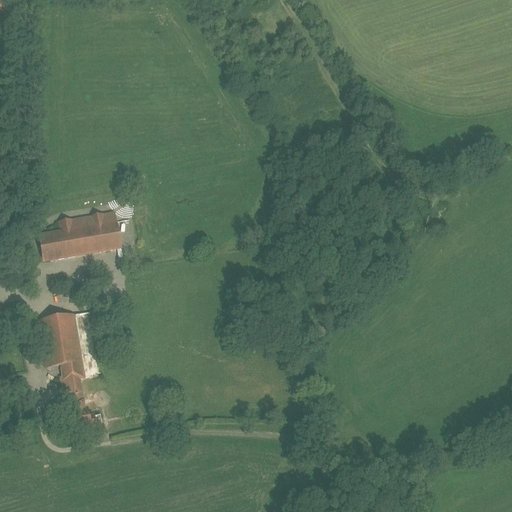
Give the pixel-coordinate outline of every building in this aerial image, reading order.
[(271,31),(253,42),(264,59),(282,48),(271,31)] [(42,268),(120,255),(113,216),(56,226),(57,236),(37,240),(42,268)] [(73,320),(81,382),(98,380),(90,318),(73,320)] [(78,384),(81,384),(81,382),(73,320),(39,324),(44,371),(58,369),(60,386),(78,384)] [(82,414),(78,384),(60,386),(63,405),(64,416),(82,414)] [(86,414),(82,414),(64,416),(67,438),(94,434),(94,433),(100,432),(98,422),(93,423),(92,421),(87,422),(86,414)]
